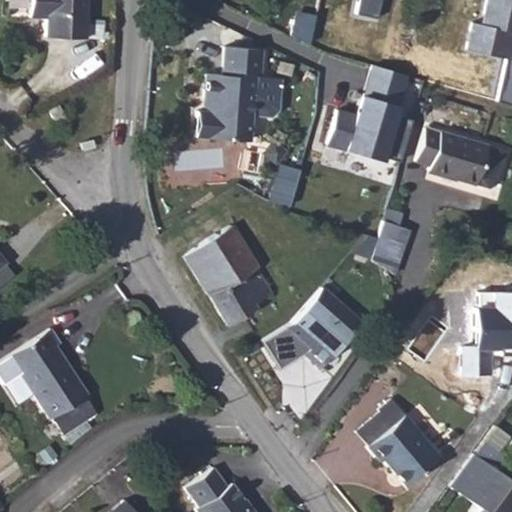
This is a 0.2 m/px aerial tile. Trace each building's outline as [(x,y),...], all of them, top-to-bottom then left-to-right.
[(79,0),(23,0),(23,20),(39,20),(38,39),(78,40),(79,0)] [(357,0),(355,13),(379,18),(382,0),(357,0)] [(511,0),(489,0),(485,32),(474,31),(471,58),(503,60),(511,62),(511,0)] [(198,106),(196,132),(250,135),(251,112),(270,113),(277,107),(278,76),(258,75),(260,45),(223,43),(221,70),(207,69),(206,92),(211,92),(211,106),(198,106)] [(511,62),(503,60),(494,103),(511,106),(511,62)] [(370,62),(345,151),(383,161),(407,74),(370,62)] [(475,188),(488,149),(426,128),(413,168),(475,188)] [(505,154),(488,149),(475,188),(491,194),(505,154)] [(335,202),(328,227),(375,240),(382,215),(335,202)] [(412,223),(382,215),(375,240),(372,253),(398,280),(412,223)] [(233,227),(188,252),(226,319),(271,293),(233,227)] [(290,320),(263,338),(278,365),(305,350),(323,364),(359,315),(322,284),(290,320)] [(511,291),(490,290),(492,315),(469,314),(468,347),(511,348),(511,291)] [(46,353),(36,338),(0,361),(0,372),(37,428),(40,426),(51,443),(83,422),(71,404),(73,403),(42,356),(46,353)] [(375,442),(374,445),(387,462),(391,459),(395,467),(413,486),(445,460),(399,398),(384,409),(387,412),(398,425),(379,442),(375,442)] [(301,412),(311,424),(320,411),(314,403),(301,412)] [(363,431),(374,445),(375,442),(379,442),(398,425),(387,412),(363,431)] [(476,452),(453,487),(472,500),(482,507),(478,511),(511,511),(511,469),(500,462),(497,466),(476,452)] [(251,511),(250,509),(243,508),(237,500),(240,497),(228,481),(224,484),(212,467),(183,487),(196,504),(193,507),(196,511),(251,511)] [(478,511),(482,507),(472,500),(464,511),(478,511)] [(137,511),(131,503),(117,511),(137,511)]
